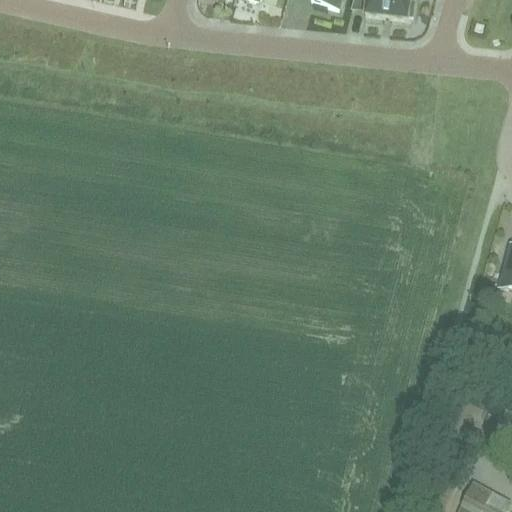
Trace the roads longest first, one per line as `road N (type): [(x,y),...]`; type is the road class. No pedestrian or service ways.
road 1 (residential): [(165,37),(430,62)]
road 2 (residential): [(8,0),(165,37)]
